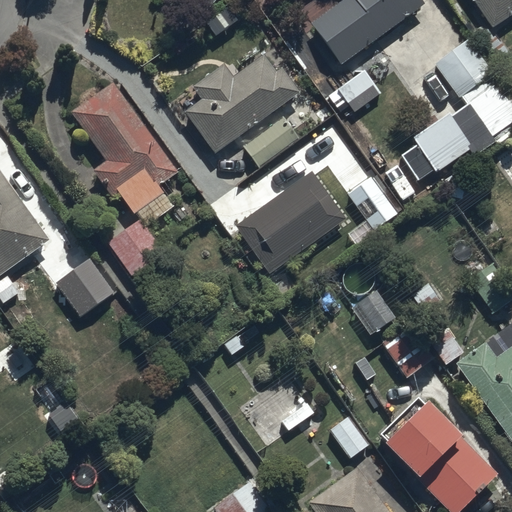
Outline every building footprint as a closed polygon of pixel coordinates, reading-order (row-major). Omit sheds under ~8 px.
[(212,0),(189,0),(202,11),(212,0)] [(420,4),(417,0),(340,0),(308,23),(337,63),(420,4)] [(511,0),(469,0),(488,27),(511,11),(511,0)] [(463,40),(431,64),(454,96),(455,95),(485,73),(486,72),(463,40)] [(219,60),(184,85),(194,98),(177,110),(210,155),(296,92),(278,69),(272,73),(259,55),(231,76),(219,60)] [(376,92),(360,69),(333,88),(350,111),(376,92)] [(462,105),(412,138),(431,169),(511,116),(511,114),(485,73),(455,95),(462,105)] [(171,171),(107,83),(67,112),(102,161),(87,171),(111,204),(118,199),(129,214),(159,193),(152,184),(171,171)] [(295,137),(279,115),(239,145),(256,167),(295,137)] [(0,273),(50,235),(0,169),(0,273)] [(341,219),(307,171),(231,225),(266,273),(341,219)] [(366,175),(343,193),(369,230),(394,214),(366,175)] [(159,253),(136,219),(104,242),(127,275),(159,253)] [(113,295),(89,261),(54,285),(78,320),(113,295)] [(488,262),(465,279),(488,311),(511,295),(488,262)] [(447,265),(432,275),(446,296),(461,286),(447,265)] [(426,281),(411,292),(424,311),(440,300),(426,281)] [(376,286),(351,304),(371,332),(396,314),(376,286)] [(253,323),(223,342),(231,354),(261,335),(253,323)] [(406,323),(378,344),(403,378),(431,357),(406,323)] [(462,346),(446,323),(429,336),(445,358),(462,346)] [(7,326),(0,331),(0,363),(25,397),(48,380),(7,326)] [(511,340),(493,354),(481,337),(448,361),(511,447),(511,340)] [(453,511),(492,473),(415,396),(373,438),(448,511),(453,511)] [(344,415),(325,428),(346,457),(364,444),(344,415)] [(385,511),(352,466),(303,502),(310,511),(385,511)] [(253,475),(213,506),(218,511),(272,511),(278,508),(253,475)]
